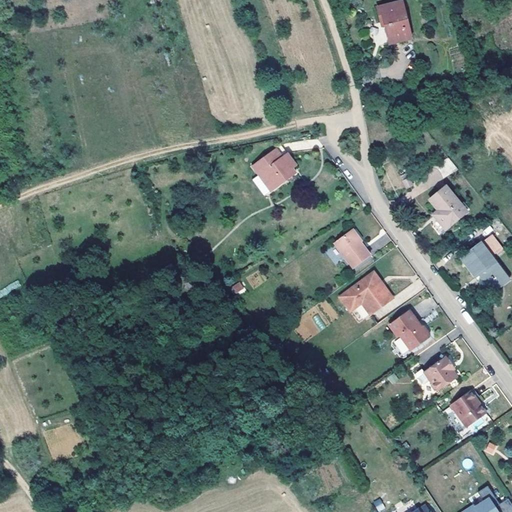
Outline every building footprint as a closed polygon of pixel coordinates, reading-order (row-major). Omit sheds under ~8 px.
[(402,2),(377,8),(380,23),(384,22),(385,27),(389,44),(411,39),(402,2)] [(277,148),(253,165),(259,174),(265,170),(276,186),(297,172),(293,167),(290,163),(288,164),(283,157),(284,157),(277,148)] [(284,157),(283,157),(288,164),(290,163),(293,167),(295,165),(287,154),(284,157)] [(442,178),(457,171),(450,157),(435,165),(442,178)] [(265,170),(259,174),(271,190),(276,186),(265,170)] [(409,178),(402,181),(406,189),(413,185),(409,178)] [(446,187),(429,200),(437,211),(441,215),(436,220),(445,230),(467,212),(446,187)] [(441,215),(437,211),(432,215),(436,220),(441,215)] [(352,230),(350,231),(356,240),(359,238),(352,230)] [(350,231),(334,243),(352,268),(370,255),(360,242),(359,243),(356,240),(350,231)] [(492,235),(461,259),(476,277),(479,274),(493,292),(509,280),(491,257),(494,255),(495,257),(504,250),(492,235)] [(494,255),(491,257),(509,280),(511,278),(495,257),(494,255)] [(176,273),(171,264),(156,273),(161,281),(176,273)] [(380,281),(374,273),(339,297),(350,312),(361,303),(370,315),(390,300),(381,288),(380,289),(376,284),(380,281)] [(479,274),(476,277),(489,295),(493,292),(479,274)] [(230,288),(235,294),(244,287),(239,281),(230,288)] [(380,281),(376,284),(380,289),(381,288),(390,300),(393,298),(380,281)] [(408,310),(389,325),(398,337),(399,336),(410,350),(429,337),(429,333),(423,326),(419,326),(408,310)] [(416,373),(416,376),(421,384),(424,384),(429,380),(437,391),(457,377),(448,366),(451,365),(445,357),(424,372),(422,369),(416,373)] [(392,384),(399,380),(395,373),(388,377),(392,384)] [(474,389),(471,391),(481,404),(484,402),(474,389)] [(481,404),(471,391),(452,405),(468,427),(487,413),(481,404)] [(493,455),(497,446),(488,442),(484,451),(493,455)] [(499,504),(487,486),(477,492),(484,502),(475,507),(474,505),(463,511),(511,511),(511,504),(508,498),(499,504)] [(380,498),(373,501),(378,511),(385,508),(380,498)]
